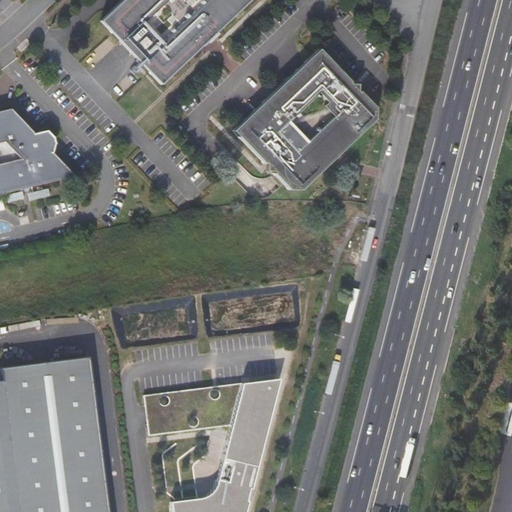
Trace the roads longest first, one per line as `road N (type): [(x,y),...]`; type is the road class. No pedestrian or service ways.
road 1 (motorway): [(483,0),(352,511)]
road 2 (motorway): [(386,511),(511,20)]
road 3 (unclassified): [(302,511),(423,39)]
